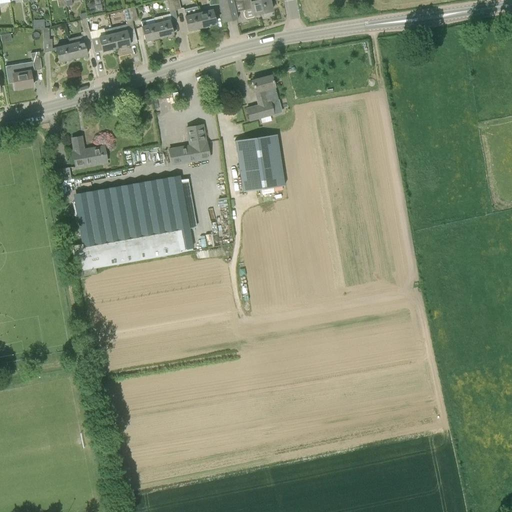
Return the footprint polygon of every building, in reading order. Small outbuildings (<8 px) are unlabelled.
[(170,14),(171,21),(177,19),(175,11),(172,0),(166,0),(169,12),(170,14)] [(181,9),(178,0),(172,0),(175,11),(181,9)] [(218,0),(219,5),(223,23),(237,20),(233,2),(242,0),(245,10),(243,13),(244,17),(247,19),(253,17),(254,15),(272,11),(269,0),(258,0),(249,2),(248,0),(218,0)] [(132,21),(138,19),(135,7),(129,8),(132,21)] [(202,28),(198,14),(197,7),(183,10),(188,31),(202,28)] [(203,29),(210,27),(216,25),(212,11),(198,14),(202,28),(203,28),(203,29)] [(172,35),(169,20),(162,21),(161,16),(154,18),(159,38),(172,35)] [(44,18),(34,19),(35,27),(45,26),(44,18)] [(145,42),(158,38),(159,38),(154,18),(153,18),(154,19),(141,22),(142,26),(141,26),(145,42)] [(83,43),(91,41),(89,33),(89,32),(86,19),(80,20),(83,32),(81,33),(81,37),(68,41),(69,43),(73,59),(87,56),(83,43)] [(125,25),(112,28),(117,48),(129,45),(125,25)] [(43,53),(52,51),(52,40),(49,39),(49,29),(45,28),(43,28),(43,53)] [(117,48),(112,28),(104,30),(104,29),(89,32),(89,33),(91,41),(94,53),(102,51),(102,52),(117,48)] [(73,59),(69,43),(55,46),(59,62),(73,59)] [(31,54),(33,71),(42,70),(39,52),(31,54)] [(15,89),(32,86),(29,71),(12,74),(15,89)] [(251,126),(261,123),(260,119),(275,114),(271,102),(278,100),(271,75),(251,81),(258,105),(246,108),(251,126)] [(190,146),(169,150),(172,165),(210,157),(206,143),(205,143),(202,125),(186,128),(190,146)] [(234,142),(235,142),(242,192),(284,186),(276,135),(277,135),(234,141),(234,142)] [(108,164),(104,146),(83,150),(81,137),(71,138),(75,153),(73,153),(77,170),(108,164)] [(82,244),(70,246),(76,277),(96,273),(95,268),(180,253),(180,250),(192,248),(189,229),(197,227),(188,182),(180,183),(179,175),(73,194),(75,202),(82,244)]
